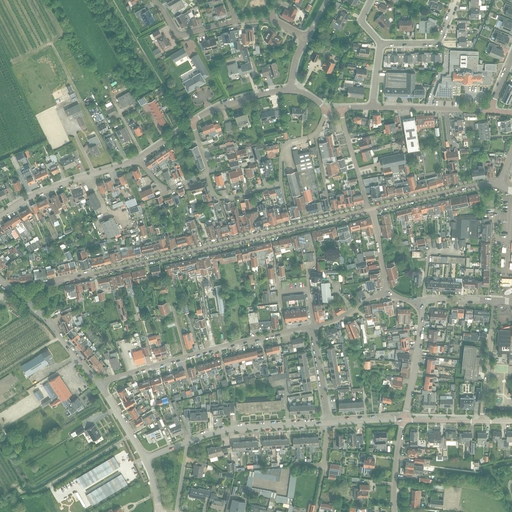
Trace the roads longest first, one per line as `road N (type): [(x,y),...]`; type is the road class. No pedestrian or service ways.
road 1 (residential): [(371,210),(55,281),(32,304)]
road 2 (residential): [(99,385),(285,331)]
road 3 (residential): [(144,459),(223,430),(329,422)]
road 4 (residential): [(0,214),(139,158)]
road 5 (residential): [(499,182),(371,210)]
road 6 (residential): [(481,420),(494,299)]
